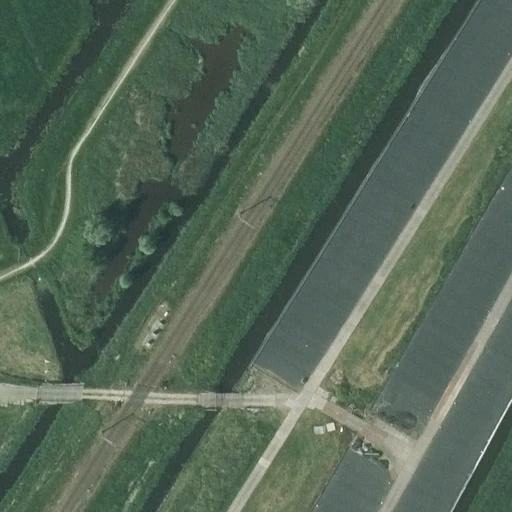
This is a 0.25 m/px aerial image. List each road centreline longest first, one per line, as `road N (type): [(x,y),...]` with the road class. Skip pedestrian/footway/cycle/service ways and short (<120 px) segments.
road 1 (track): [(413,462),(300,403),(0,394)]
road 2 (track): [(300,403),(511,65)]
road 3 (track): [(385,511),(511,285)]
